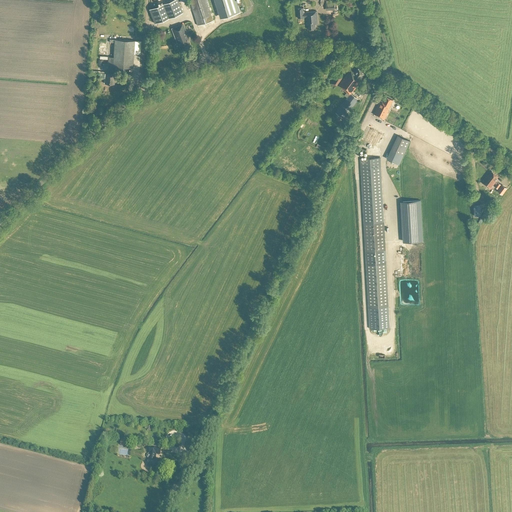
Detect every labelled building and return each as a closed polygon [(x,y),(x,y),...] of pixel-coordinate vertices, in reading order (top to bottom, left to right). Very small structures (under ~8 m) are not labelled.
[(171,0),(149,9),(154,23),(182,12),(177,0),(171,0)] [(206,0),(189,0),(197,25),(213,20),(206,0)] [(218,0),(224,17),(239,12),(235,0),(218,0)] [(326,3),(326,10),(335,10),(334,0),(333,0),(326,1),(326,3)] [(304,11),(303,7),(297,8),(297,18),(301,18),(301,23),(304,23),(304,18),(305,17),(306,17),(307,19),(308,22),(307,23),(307,24),(308,24),(308,29),(315,28),(315,23),(318,22),(317,11),(304,12),(304,11)] [(183,24),(171,28),(177,43),(178,43),(180,49),(190,45),(188,39),(189,39),(183,24)] [(133,67),(134,54),(140,54),(141,41),(115,39),(114,57),(113,66),(133,67)] [(108,57),(107,73),(105,73),(104,83),(114,84),(115,74),(113,73),(113,66),(114,57),(108,57)] [(358,68),(355,73),(350,69),(339,85),(342,88),(350,94),(336,112),(344,118),(358,99),(351,93),(362,79),(361,78),(365,74),(358,68)] [(332,85),(335,87),(343,77),(337,72),(329,84),(331,86),(332,85)] [(388,110),(393,100),(386,97),(384,102),(380,100),(373,113),(384,119),(389,110),(388,110)] [(368,127),(362,139),(373,144),(379,132),(368,127)] [(410,141),(398,135),(387,159),(399,164),(410,141)] [(380,157),(360,158),(370,328),(390,327),(380,157)] [(490,189),(496,181),(495,180),(498,176),(492,171),(488,175),(487,174),(482,182),(490,189)] [(507,188),(502,184),(497,191),(502,194),(507,188)] [(421,200),(403,201),(405,241),(423,240),(421,200)] [(159,460),(155,460),(156,455),(160,456),(161,448),(149,447),(148,455),(147,455),(146,456),(146,458),(147,459),(148,459),(147,466),(163,468),(164,462),(159,461),(159,460)]
